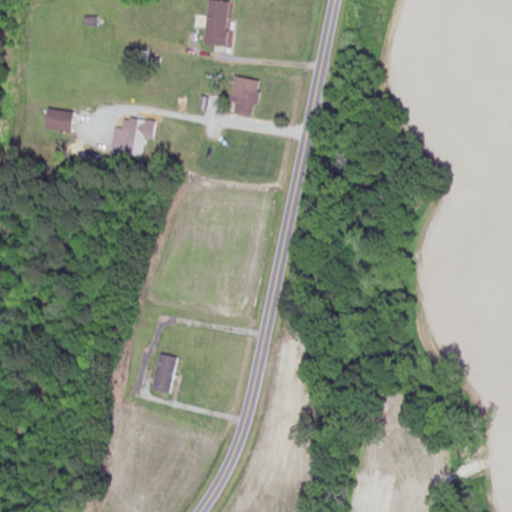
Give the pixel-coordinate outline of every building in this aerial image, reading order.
[(231,2),(212,0),(209,0),(204,45),(225,47),(231,2)] [(257,115),(257,78),(231,78),(231,115),(257,115)] [(73,132),(75,112),(47,109),(45,129),(73,132)] [(116,127),(112,153),(142,157),(145,137),(154,138),(156,122),(124,117),(123,128),(116,127)] [(178,358),(160,355),(153,392),(171,396),(178,358)]
